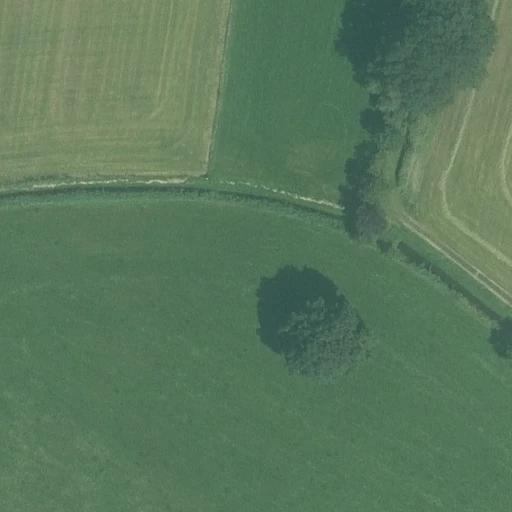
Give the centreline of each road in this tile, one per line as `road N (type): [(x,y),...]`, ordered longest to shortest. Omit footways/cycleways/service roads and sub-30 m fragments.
road 1 (track): [(511,308),(405,220),(389,175),(365,256)]
road 2 (track): [(389,175),(436,0)]
